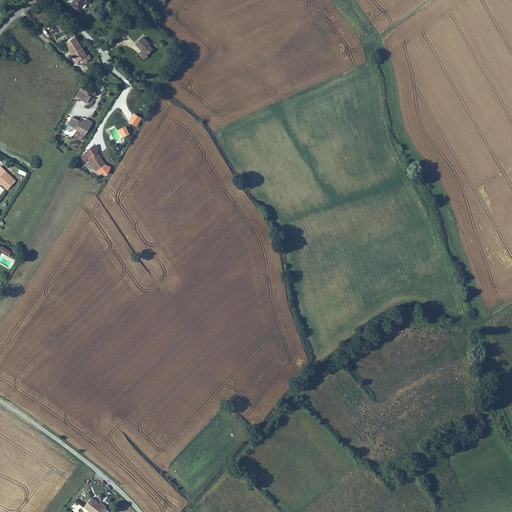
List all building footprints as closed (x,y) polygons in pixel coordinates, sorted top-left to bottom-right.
[(86,49),(82,51),(71,33),(65,36),(63,37),(70,49),(68,50),(73,57),(79,54),(82,59),(89,55),(86,49)] [(149,41),(143,34),(135,42),(141,49),(138,52),(144,57),(148,53),(146,52),(152,46),(148,42),(149,41)] [(70,49),(63,37),(61,39),(68,50),(70,49)] [(84,90),(80,87),(76,94),(84,98),(87,92),(84,90)] [(80,112),(73,108),(67,116),(75,121),(80,112)] [(80,112),(75,121),(76,122),(73,126),(81,131),(92,114),(86,110),(83,114),(80,112)] [(128,121),(137,126),(142,117),(134,112),(128,121)] [(118,129),(122,137),(130,134),(126,125),(118,129)] [(94,147),(92,140),(88,140),(83,145),(84,146),(80,148),(82,150),(78,153),(81,157),(85,154),(97,169),(101,165),(99,162),(103,159),(96,150),(94,147)] [(98,500),(90,494),(83,504),(94,511),(98,511),(104,505),(98,500)]
